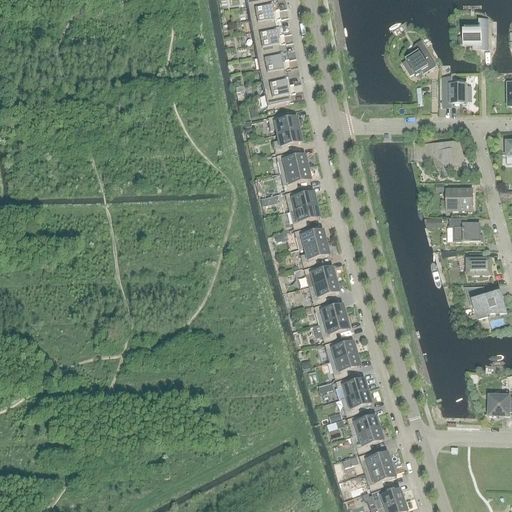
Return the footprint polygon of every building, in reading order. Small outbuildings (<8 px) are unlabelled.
[(268,0),(245,0),(247,9),(270,5),(268,0)] [(270,5),(247,9),(249,22),(272,18),(270,5)] [(272,18),(249,22),(252,35),(274,30),(272,18)] [(487,36),(480,36),(480,22),(479,22),(479,23),(466,30),(465,30),(464,30),(464,39),(460,39),(460,46),(464,46),(464,49),(465,49),(465,48),(479,48),(479,51),(487,51),(487,36)] [(274,30),(252,35),(254,47),(277,43),(274,30)] [(277,43),(254,47),(256,60),(279,55),(277,43)] [(403,65),(410,78),(414,75),(415,78),(415,77),(428,69),(429,72),(436,68),(428,56),(422,59),(415,47),(414,47),(414,48),(407,60),(406,61),(405,61),(406,63),(403,65)] [(279,55),(256,60),(259,72),(281,68),(279,55)] [(281,68),(259,72),(261,85),(284,80),(281,68)] [(284,80),(261,85),(264,97),(286,93),(284,80)] [(443,81),(443,109),(451,109),(451,107),(466,106),(466,104),(470,104),(470,90),(466,90),(466,87),(465,87),(465,88),(464,88),(451,81),(451,80),(450,80),(450,81),(443,81)] [(264,97),(266,110),(289,106),(286,93),(264,97)] [(277,137),(298,132),(295,120),(282,123),(281,117),(267,120),(270,132),(276,131),(277,137)] [(298,132),(277,137),(278,143),(273,144),(275,156),(288,153),(287,147),(301,144),(298,132)] [(460,145),(413,145),(414,160),(432,157),(445,155),(446,169),(464,169),(464,161),(463,158),(460,145)] [(280,176),(286,175),(306,170),(304,158),(290,161),(289,155),(276,158),(280,176)] [(306,170),(286,175),(288,187),(283,188),(284,194),(297,191),(296,185),(309,182),(306,170)] [(445,185),(460,185),(460,178),(445,176),(445,185)] [(472,192),(446,192),(447,213),(472,213),(472,192)] [(289,214),(315,208),(312,195),(299,199),(298,193),(284,196),(289,214)] [(315,208),(289,214),(293,232),(306,228),(305,223),(318,220),(315,208)] [(425,220),(424,220),(426,229),(427,229),(441,228),(441,220),(425,220)] [(449,244),(482,244),(482,238),(480,238),(480,227),(467,227),(467,220),(449,221),(449,244)] [(304,250),(325,245),(322,233),(308,236),(307,231),(294,234),(298,252),(304,250)] [(325,245),(304,250),(305,256),(300,258),(303,269),(316,266),(314,260),(328,257),(325,245)] [(469,262),(468,262),(468,277),(490,277),(490,262),(481,262),(481,256),(469,256),(469,262)] [(311,276),(314,288),(334,282),(331,270),(318,274),(317,268),(303,272),(305,278),(311,276)] [(334,282),(314,288),(308,289),(313,307),(326,304),(324,298),(338,294),(334,282)] [(505,315),(501,300),(495,302),(493,297),(487,299),(484,289),(464,289),(464,290),(465,290),(470,306),(473,305),(478,320),(487,318),(486,315),(505,315)] [(318,327),(345,320),(341,308),(328,311),(327,306),(313,310),(318,327)] [(345,320),(318,327),(323,345),(336,341),(335,335),(348,332),(345,320)] [(329,364),(355,357),(352,345),(339,349),(337,343),(324,347),(329,364)] [(355,357),(329,364),(334,382),(347,378),(346,373),(359,369),(355,357)] [(346,400),(367,394),(363,382),(350,386),(348,380),(335,384),(337,390),(342,388),(346,400)] [(331,386),(325,388),(326,394),(333,392),(331,386)] [(511,398),(509,399),(507,393),(491,398),(489,398),(489,418),(496,418),(511,418),(511,417),(510,417),(510,414),(511,414),(511,398)] [(367,394),(346,400),(340,402),(346,419),(359,415),(357,410),(370,406),(367,394)] [(352,439),(358,437),(378,431),(374,419),(361,423),(359,417),(346,422),(352,439)] [(378,431),(358,437),(361,449),(356,451),(358,456),(371,452),(369,447),(382,442),(378,431)] [(370,474),(375,472),(390,467),(386,456),(373,460),(371,454),(358,459),(362,470),(368,468),(370,474)] [(390,467),(375,472),(370,474),(374,486),(368,488),(370,493),(383,489),(381,484),(394,479),(390,467)] [(352,499),(365,494),(363,487),(350,492),(352,499)] [(402,503),(398,492),(385,497),(383,491),(371,495),(372,498),(373,502),(376,511),(402,503)] [(367,496),(361,498),(363,503),(364,503),(364,505),(366,504),(373,502),(372,498),(368,499),(367,496)] [(376,511),(405,511),(402,503),(376,511)]
